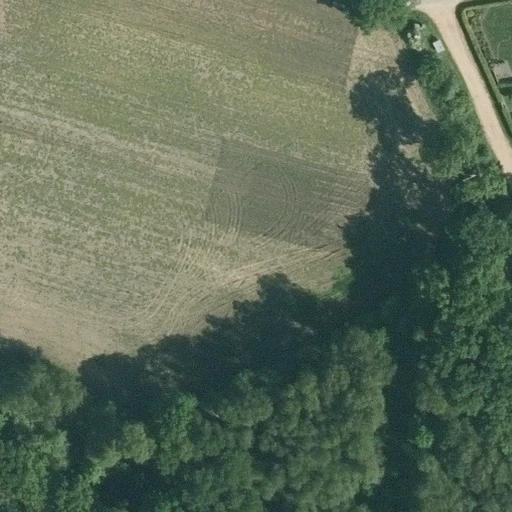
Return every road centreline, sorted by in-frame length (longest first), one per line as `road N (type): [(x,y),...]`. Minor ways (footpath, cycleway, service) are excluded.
road 1 (track): [(442,0),(511,160)]
road 2 (track): [(111,511),(0,452)]
